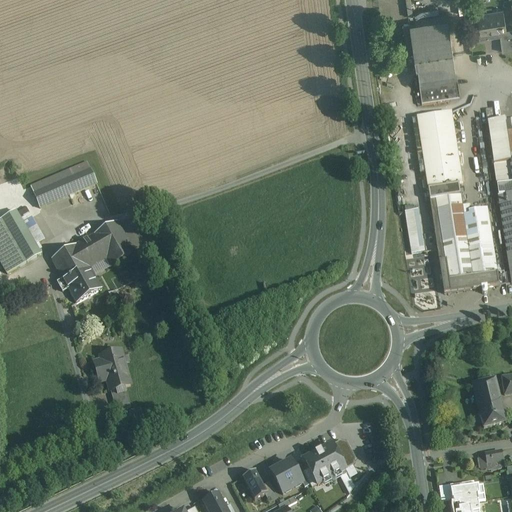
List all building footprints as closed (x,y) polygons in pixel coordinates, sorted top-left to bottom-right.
[(402,0),(403,4),(404,4),(404,16),(411,16),(410,0),(402,0)] [(503,10),(475,15),(479,41),(500,37),(499,32),(506,31),(503,10)] [(446,15),(408,20),(422,107),(459,101),(446,15)] [(409,24),(403,25),(406,51),(413,50),(409,24)] [(511,30),(506,31),(499,32),(500,37),(502,53),(511,51),(511,30)] [(491,119),(499,118),(497,108),(490,109),(491,119)] [(451,114),(417,120),(429,192),(459,187),(463,186),(451,114)] [(505,120),(488,122),(498,196),(511,194),(511,179),(509,163),(511,163),(506,131),(507,131),(505,120)] [(87,163),(30,188),(33,195),(64,182),(90,170),(87,163)] [(90,170),(64,182),(70,197),(96,185),(90,170)] [(64,182),(33,195),(40,210),(70,197),(64,182)] [(429,192),(430,202),(460,197),(459,187),(429,192)] [(511,194),(498,196),(510,273),(511,284),(511,285),(511,194)] [(460,197),(430,202),(437,251),(439,260),(442,283),(497,275),(487,210),(463,213),(460,197)] [(45,241),(26,209),(16,214),(35,246),(39,244),(45,241)] [(418,212),(406,213),(410,241),(422,239),(418,212)] [(16,214),(15,213),(2,220),(27,264),(41,256),(38,252),(35,246),(16,214)] [(2,220),(0,221),(0,262),(7,275),(27,264),(2,220)] [(116,224),(77,247),(91,272),(94,270),(93,267),(107,259),(112,268),(135,255),(116,224)] [(422,239),(410,241),(412,255),(413,255),(425,253),(422,239)] [(91,272),(77,247),(51,261),(63,281),(68,290),(77,305),(102,290),(91,272)] [(425,253),(413,255),(414,259),(416,258),(417,263),(439,260),(437,251),(425,253)] [(497,275),(442,283),(444,295),(499,287),(497,275)] [(68,290),(63,281),(58,284),(63,293),(68,290)] [(120,351),(109,354),(110,359),(94,364),(99,383),(107,380),(110,392),(114,391),(125,388),(130,386),(120,351)] [(511,376),(502,378),(505,396),(511,395),(511,376)] [(493,382),(474,387),(472,387),(473,388),(478,408),(500,403),(495,382),(495,381),(493,381),(493,382)] [(125,388),(114,391),(116,398),(127,394),(125,388)] [(116,398),(112,399),(116,412),(131,408),(127,394),(116,398)] [(500,403),(478,408),(484,430),(505,424),(500,403)] [(345,472),(332,446),(304,462),(317,487),(345,472)] [(499,452),(485,455),(487,466),(501,463),(500,459),(503,459),(503,456),(500,457),(499,452)] [(303,486),(291,464),(270,475),(282,496),(303,486)] [(256,473),(242,480),(242,481),(243,481),(255,502),(254,502),(254,503),(265,497),(268,496),(263,488),(255,474),(256,473)] [(278,500),(269,484),(263,488),(268,496),(265,497),(269,505),(278,500)] [(451,492),(451,487),(439,489),(441,503),(452,501),(451,492)] [(453,507),(471,504),(478,503),(477,497),(480,497),(478,487),(466,490),(466,487),(459,488),(459,490),(451,492),(452,501),(453,507)] [(225,511),(217,496),(203,504),(207,511),(225,511)] [(289,501),(292,507),(297,504),(294,498),(289,501)] [(292,507),(289,501),(278,507),(281,511),(287,509),(292,507)] [(479,511),(478,503),(471,504),(471,511),(479,511)]
